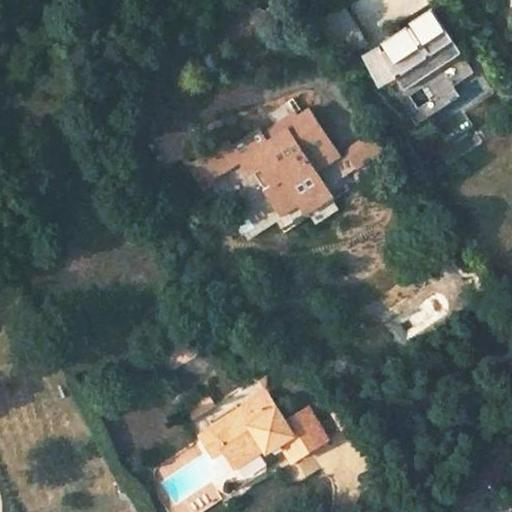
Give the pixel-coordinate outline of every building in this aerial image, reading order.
[(314,21),(340,61),(361,47),(334,8),(314,21)] [(387,80),(395,92),(459,50),(433,11),(388,40),(395,51),(376,63),(387,80)] [(387,80),(376,63),(395,51),(388,40),(362,57),(380,84),(387,80)] [(459,50),(395,92),(409,113),(473,71),(459,50)] [(261,193),(288,232),(352,190),(336,165),(345,159),(313,111),(299,120),(285,129),(288,133),(268,147),(261,136),(260,134),(234,150),(230,143),(199,163),(213,183),(243,164),(252,178),(260,172),(270,187),(261,193)] [(261,136),(268,147),(288,133),(285,129),(299,120),(295,114),(261,136)] [(380,138),(352,154),(363,173),(391,157),(380,138)] [(464,249),(454,234),(442,243),(451,258),(464,249)] [(292,457),(325,437),(307,408),(285,421),(266,392),(212,426),(233,462),(263,444),(266,448),(281,439),(292,457)] [(263,444),(233,462),(225,467),(236,486),(266,468),(266,448),(263,444)]
